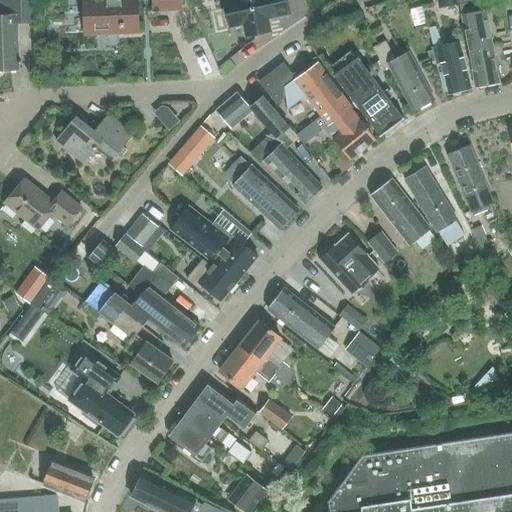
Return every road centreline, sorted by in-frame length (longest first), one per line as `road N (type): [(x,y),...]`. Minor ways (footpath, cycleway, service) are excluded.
road 1 (residential): [(103,504),(215,345),(309,235),(433,126),(511,101)]
road 2 (residential): [(46,95),(227,87),(303,27),(363,0)]
